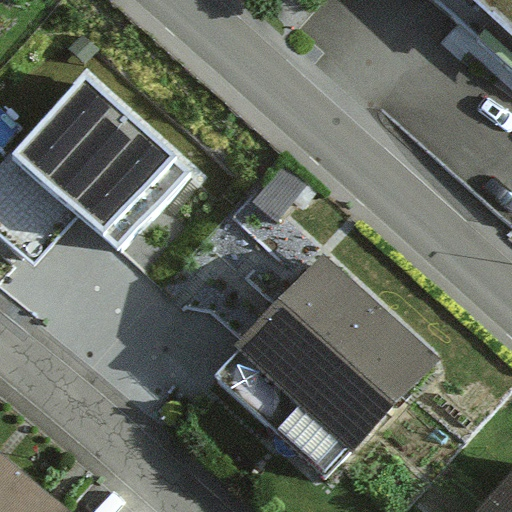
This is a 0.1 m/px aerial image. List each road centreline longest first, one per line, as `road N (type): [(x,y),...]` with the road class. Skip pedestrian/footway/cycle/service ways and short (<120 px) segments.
road 1 (tertiary): [(174,0),(511,303)]
road 2 (residential): [(193,511),(0,348)]
